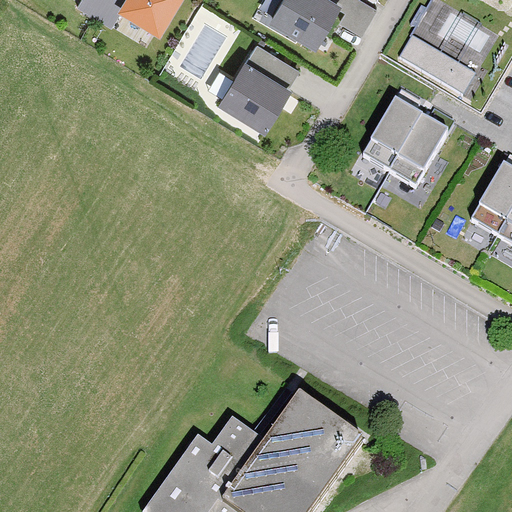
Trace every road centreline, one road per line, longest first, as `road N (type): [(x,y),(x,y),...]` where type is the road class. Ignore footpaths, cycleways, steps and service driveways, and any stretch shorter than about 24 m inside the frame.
road 1 (residential): [(399,0),(292,186),(511,317)]
road 2 (unknown): [(511,367),(395,291),(375,289),(353,312),(359,346),(477,443)]
